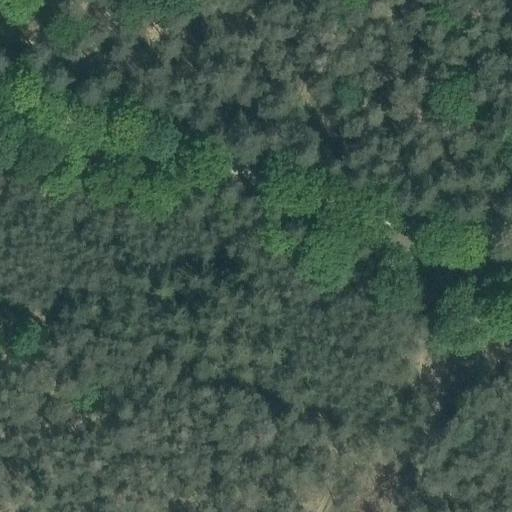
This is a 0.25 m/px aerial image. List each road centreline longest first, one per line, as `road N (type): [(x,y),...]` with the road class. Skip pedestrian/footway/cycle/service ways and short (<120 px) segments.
road 1 (track): [(0,100),(511,268)]
road 2 (track): [(405,511),(511,263)]
